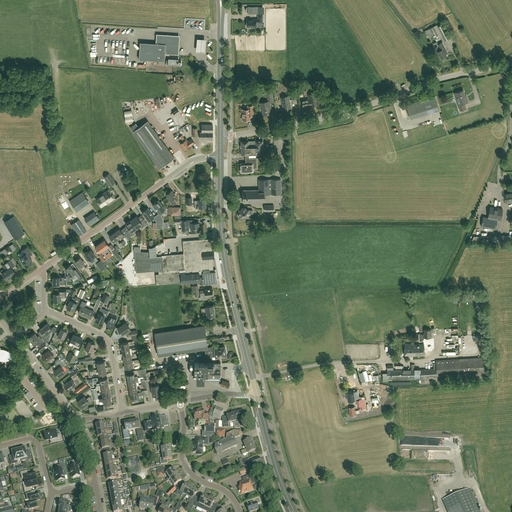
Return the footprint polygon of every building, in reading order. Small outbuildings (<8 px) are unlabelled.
[(262,22),(262,15),(258,15),(258,19),(253,19),(253,20),(247,20),(247,27),(251,27),(256,27),(256,22),(262,22)] [(449,38),(442,24),(437,26),(436,25),(425,31),(428,36),(432,34),(435,39),(442,36),(445,41),(449,38)] [(177,53),(178,36),(157,35),(157,43),(140,42),(139,59),(164,61),(165,53),(173,53),(177,53)] [(206,37),(197,37),(196,50),(205,50),(206,37)] [(441,58),(447,55),(446,53),(447,53),(442,42),(437,44),(438,46),(435,48),(441,58)] [(180,66),(181,60),(178,60),(178,57),(168,56),(168,60),(166,60),(166,64),(168,64),(168,65),(180,66)] [(271,108),(269,102),(273,101),(271,90),(266,91),(268,101),(259,103),(261,108),(262,108),(263,115),(271,113),(270,109),(271,108)] [(463,90),(454,93),(458,105),(459,109),(460,110),(466,108),(464,103),(468,102),(467,98),(466,98),(463,90)] [(317,97),(316,93),(308,95),(309,99),(302,100),(303,107),(304,107),(305,108),(308,107),(308,106),(319,104),(319,103),(322,102),(321,96),(317,97)] [(406,104),(411,117),(439,110),(434,95),(406,104)] [(283,111),(291,109),(288,96),(281,97),(283,111)] [(247,109),(241,109),(241,113),(242,113),(242,120),(250,120),(249,116),(253,116),(253,113),(253,106),(253,103),(250,103),(250,106),(247,106),(247,109)] [(131,110),(124,111),(125,122),(133,121),(131,110)] [(173,117),(178,128),(179,127),(180,128),(189,124),(184,113),(173,117)] [(139,127),(133,131),(159,168),(174,157),(147,121),(139,127)] [(212,139),(212,124),(201,124),(201,132),(200,132),(200,139),(212,139)] [(184,139),(182,135),(179,137),(182,142),(180,143),(185,150),(194,143),(191,139),(188,141),(186,138),(184,139)] [(256,158),(256,154),(256,155),(255,140),(255,141),(248,141),(241,141),(241,155),(249,155),(249,158),(252,158),(256,158)] [(252,158),(252,162),(248,162),(248,163),(240,163),(240,172),(242,172),(243,173),(246,173),(247,172),(253,172),(253,168),(256,167),(257,167),(257,158),(256,158),(252,158)] [(108,174),(104,177),(107,181),(110,186),(114,183),(111,178),(112,178),(108,174)] [(281,194),(280,179),(270,179),(268,179),(258,180),(259,189),(242,189),(242,193),(238,193),(239,199),(242,199),(242,202),(262,202),(262,199),(264,199),(264,194),(269,194),(271,194),(281,194)] [(101,196),(96,199),(101,207),(109,201),(109,202),(115,198),(112,195),(111,196),(110,194),(111,193),(109,189),(104,193),(105,193),(104,194),(103,193),(104,194),(101,196)] [(172,205),(175,203),(172,199),(176,196),(172,190),(166,195),(168,198),(167,198),(172,205)] [(77,212),(90,203),(82,192),(69,201),(77,212)] [(198,200),(194,200),(195,209),(201,208),(204,208),(204,207),(205,207),(205,199),(198,199),(198,200)] [(154,203),(152,204),(159,213),(161,215),(163,214),(161,211),(164,209),(158,200),(156,201),(153,202),(154,203)] [(168,207),(168,215),(181,215),(180,207),(169,207),(168,207)] [(238,213),(238,216),(239,216),(239,217),(248,216),(248,213),(252,213),(252,210),(248,210),(248,209),(244,209),(244,207),(242,208),(242,209),(239,209),(239,213),(238,213)] [(501,220),(503,209),(490,207),(488,218),(483,217),(481,226),(495,229),(498,229),(500,220),(501,220)] [(154,217),(147,208),(146,209),(145,208),(143,210),(143,211),(142,212),(148,221),(151,218),(153,221),(155,219),(153,217),(154,217)] [(5,222),(16,239),(24,233),(14,216),(5,222)] [(131,220),(137,228),(140,226),(141,228),(147,224),(147,223),(143,219),(140,221),(136,216),(131,220)] [(180,216),(175,216),(175,223),(181,222),(182,227),(182,229),(189,228),(188,220),(181,220),(180,220),(180,216)] [(78,236),(86,231),(78,219),(71,225),(73,228),(78,236)] [(193,219),(188,220),(189,228),(191,228),(191,231),(199,231),(198,222),(194,222),(193,219)] [(134,230),(137,228),(131,220),(125,224),(129,229),(126,232),(130,237),(133,234),(135,233),(135,232),(134,230)] [(114,232),(119,238),(124,234),(119,228),(114,232)] [(113,242),(119,238),(114,232),(109,236),(113,242)] [(100,243),(104,249),(109,245),(105,239),(100,243)] [(209,240),(209,239),(182,241),(184,253),(166,255),(166,253),(162,254),(162,252),(134,251),(136,272),(155,271),(159,270),(159,274),(155,274),(156,285),(199,281),(200,283),(203,283),(216,282),(217,282),(215,271),(210,271),(208,252),(210,250),(209,240)] [(107,253),(104,249),(100,243),(95,247),(99,253),(102,251),(107,258),(110,257),(107,253)] [(9,245),(4,248),(5,248),(8,254),(13,251),(9,246),(9,245)] [(26,267),(33,262),(27,254),(31,252),(27,247),(22,251),(25,254),(20,258),(26,267)] [(114,248),(112,250),(120,261),(122,259),(114,248)] [(91,264),(97,259),(95,256),(90,250),(85,254),(89,260),(88,261),(91,264)] [(82,261),(80,257),(75,261),(79,268),(83,265),(85,268),(88,266),(83,260),(82,261)] [(7,280),(12,276),(16,273),(15,272),(18,270),(15,265),(11,259),(6,262),(3,265),(4,267),(3,267),(4,269),(0,271),(0,275),(1,278),(4,276),(7,280)] [(101,259),(95,263),(99,269),(101,270),(106,267),(104,265),(103,262),(101,259)] [(70,265),(65,269),(69,274),(68,275),(71,279),(76,275),(79,279),(82,276),(76,268),(73,270),(70,265)] [(53,277),(53,285),(54,285),(54,287),(59,287),(59,284),(63,284),(66,284),(66,281),(69,281),(69,280),(66,276),(64,275),(61,275),(60,275),(60,278),(59,278),(59,277),(53,277)] [(199,296),(197,285),(191,286),(192,292),(194,292),(195,296),(199,296)] [(199,300),(206,299),(206,297),(210,297),(210,296),(213,295),(212,288),(204,290),(199,291),(200,296),(199,297),(199,300)] [(61,303),(61,297),(66,297),(66,289),(58,289),(58,293),(53,293),(53,301),(57,301),(57,303),(61,303)] [(102,295),(100,300),(101,300),(103,301),(106,303),(109,296),(110,293),(105,291),(103,293),(102,295)] [(81,306),(78,312),(85,315),(89,305),(91,301),(85,298),(86,294),(84,293),(81,298),(78,305),(81,306)] [(70,300),(67,307),(74,310),(77,303),(78,304),(80,299),(75,296),(74,298),(73,297),(71,300),(70,300)] [(89,305),(85,315),(90,318),(93,312),(94,311),(95,307),(94,307),(89,305)] [(214,316),(213,305),(206,306),(206,308),(201,309),(202,312),(206,311),(207,317),(214,316)] [(101,308),(95,320),(101,322),(104,316),(106,316),(108,311),(101,308)] [(106,325),(113,327),(117,317),(111,314),(108,319),(106,325)] [(130,331),(129,330),(130,329),(126,323),(117,328),(121,335),(125,332),(127,336),(138,335),(137,330),(130,331)] [(46,343),(49,341),(47,338),(50,336),(47,333),(52,330),(47,324),(40,329),(45,336),(42,338),(46,343)] [(207,347),(204,326),(155,334),(158,355),(201,348),(201,349),(204,348),(207,347)] [(64,338),(67,331),(61,329),(58,334),(55,333),(53,338),(59,340),(61,337),(64,338)] [(418,334),(419,336),(419,341),(421,341),(424,340),(424,339),(423,338),(431,337),(430,329),(423,329),(423,331),(423,334),(418,334)] [(37,336),(34,333),(28,337),(31,341),(29,342),(32,346),(34,344),(34,345),(37,342),(39,345),(43,342),(39,335),(37,336)] [(70,342),(70,343),(72,343),(73,343),(73,344),(78,346),(82,338),(73,334),(70,341),(70,342)] [(93,356),(95,352),(92,350),(95,344),(88,341),(85,349),(89,350),(88,354),(93,356)] [(414,346),(414,344),(414,343),(404,344),(405,357),(412,356),(413,356),(413,346),(414,346)] [(42,354),(41,355),(46,361),(53,356),(50,352),(54,349),(50,344),(45,348),(46,351),(42,354)] [(413,346),(413,356),(424,355),(424,344),(414,344),(414,346),(413,346)] [(1,349),(0,347),(0,359),(2,360),(4,360),(7,360),(9,359),(11,358),(12,357),(13,356),(11,354),(10,352),(8,351),(5,350),(3,349),(1,349)] [(226,351),(205,354),(206,360),(212,359),(212,357),(212,356),(213,361),(216,360),(216,357),(226,355),(225,354),(226,354),(226,351)] [(70,352),(66,359),(73,363),(77,355),(74,354),(70,352)] [(414,369),(414,379),(415,379),(420,379),(420,383),(437,382),(436,377),(479,375),(485,374),(486,374),(485,357),(478,358),(472,358),(435,360),(436,363),(433,363),(434,369),(420,369),(414,369)] [(54,370),(53,371),(58,377),(65,372),(62,367),(65,365),(61,359),(57,363),(56,363),(59,366),(54,370)] [(208,362),(199,362),(194,362),(194,368),(190,368),(190,373),(194,373),(196,373),(196,380),(204,381),(204,375),(220,375),(220,362),(214,362),(208,362)] [(414,379),(414,369),(393,370),(393,365),(387,365),(387,370),(387,373),(382,373),(383,382),(388,382),(388,380),(414,379)] [(82,377),(76,382),(78,385),(85,380),(82,377)] [(100,386),(108,384),(107,378),(99,379),(100,383),(97,384),(97,386),(100,386)] [(10,393),(0,379),(0,388),(7,398),(14,393),(13,391),(10,393)] [(68,390),(75,385),(71,379),(64,384),(68,390)] [(128,387),(136,385),(136,382),(138,381),(138,379),(127,381),(128,387)] [(155,385),(155,381),(151,382),(151,386),(152,395),(160,394),(159,385),(155,385)] [(84,394),(90,389),(88,386),(81,391),(84,394)] [(141,391),(130,393),(131,399),(139,398),(138,395),(143,394),(144,397),(148,396),(147,390),(141,391)] [(357,391),(347,393),(348,401),(354,400),(354,401),(357,400),(357,406),(360,406),(360,409),(359,409),(359,410),(355,411),(354,407),(348,408),(349,415),(355,415),(355,414),(363,412),(363,409),(365,408),(364,402),(364,399),(361,399),(360,397),(359,398),(358,397),(357,391)] [(92,399),(93,398),(92,394),(89,396),(86,399),(84,396),(77,402),(82,408),(89,402),(88,402),(92,399)] [(220,420),(224,411),(213,406),(209,416),(209,419),(214,421),(215,418),(220,420)] [(202,410),(202,408),(197,409),(198,411),(193,412),(194,420),(202,418),(203,421),(208,420),(207,413),(203,413),(203,410),(202,410)] [(245,420),(244,412),(232,414),(232,415),(227,416),(222,418),(224,427),(228,428),(228,423),(233,422),(235,428),(240,429),(238,421),(245,420)] [(49,416),(44,419),(48,424),(53,420),(49,416)] [(166,416),(158,417),(160,429),(164,428),(164,427),(168,426),(166,416)] [(152,422),(144,423),(145,432),(160,429),(158,417),(157,417),(151,418),(152,422)] [(138,420),(131,422),(132,430),(136,429),(137,437),(138,437),(143,436),(142,430),(139,431),(138,420)] [(126,433),(123,434),(124,440),(130,439),(128,431),(132,430),(131,422),(124,423),(126,433)] [(209,425),(205,425),(204,425),(204,433),(214,433),(214,425),(209,425)] [(44,433),(46,441),(56,438),(57,442),(62,441),(61,434),(57,435),(55,430),(44,433)] [(217,455),(237,445),(234,439),(242,435),(241,431),(234,430),(226,434),(226,439),(215,444),(214,449),(217,455)] [(193,443),(193,452),(198,453),(198,455),(202,455),(202,445),(207,445),(207,443),(208,440),(208,439),(196,439),(196,443),(193,443)] [(251,440),(251,439),(243,442),(246,449),(241,452),(242,455),(248,453),(255,450),(253,443),(252,439),(251,440)] [(162,455),(171,453),(170,447),(165,447),(164,444),(157,446),(158,451),(161,451),(162,455)] [(24,448),(18,450),(21,460),(21,461),(27,460),(28,461),(32,460),(30,454),(26,455),(24,448)] [(17,461),(21,460),(18,450),(12,452),(14,458),(10,459),(11,465),(17,463),(17,461)] [(0,465),(2,465),(2,468),(8,466),(7,460),(3,461),(2,454),(0,455),(0,453),(0,465)] [(171,453),(162,455),(163,458),(160,459),(161,465),(168,464),(167,460),(172,459),(171,453)] [(129,458),(132,473),(137,472),(136,471),(142,470),(139,456),(129,458)] [(253,467),(261,464),(259,458),(251,461),(248,462),(249,466),(253,465),(253,467)] [(69,467),(71,474),(73,478),(80,476),(78,468),(81,467),(81,466),(77,460),(72,461),(73,466),(69,467)] [(58,469),(54,470),(54,471),(53,471),(54,474),(55,474),(57,482),(58,481),(59,482),(63,481),(63,480),(64,480),(62,472),(66,471),(64,464),(57,466),(58,469)] [(164,468),(157,469),(157,472),(158,473),(161,472),(162,473),(163,475),(163,476),(166,474),(169,478),(166,480),(167,481),(170,480),(177,475),(173,469),(167,473),(164,468)] [(25,472),(20,473),(22,479),(25,478),(25,482),(26,482),(36,479),(35,473),(27,475),(27,472),(27,471),(25,472)] [(244,493),(253,490),(251,485),(252,485),(252,484),(256,482),(254,474),(247,477),(249,480),(240,484),(241,486),(239,487),(241,493),(244,491),(244,493)] [(170,480),(174,486),(181,481),(177,475),(170,480)] [(26,486),(23,486),(25,492),(31,491),(30,487),(37,486),(36,479),(26,482),(25,482),(26,486)] [(186,496),(191,488),(185,484),(181,491),(178,489),(175,494),(178,496),(178,495),(181,497),(183,494),(186,496)] [(169,497),(176,490),(173,487),(166,494),(169,497)] [(191,488),(186,496),(189,498),(187,501),(189,503),(189,504),(192,506),(195,501),(192,499),(194,496),(197,492),(191,488)] [(479,511),(469,488),(442,500),(447,511),(479,511)] [(30,502),(40,500),(38,494),(32,495),(31,493),(25,494),(26,497),(26,499),(29,499),(30,502)] [(138,495),(137,502),(140,502),(140,506),(139,509),(146,510),(147,501),(148,497),(145,496),(138,495)] [(196,500),(193,506),(197,508),(197,507),(203,509),(204,506),(208,498),(203,495),(200,501),(196,500)] [(147,501),(146,510),(152,511),(153,504),(156,504),(157,498),(151,497),(150,502),(147,501)] [(204,506),(203,509),(208,511),(212,511),(215,509),(211,507),(214,501),(208,498),(204,506)] [(249,511),(258,509),(257,505),(261,503),(259,498),(252,500),(253,504),(247,506),(249,511)] [(4,505),(2,499),(0,499),(0,506),(2,506),(3,508),(9,507),(8,504),(4,505)] [(30,502),(27,503),(28,507),(25,507),(25,509),(29,510),(38,507),(37,501),(40,500),(30,502)] [(59,507),(71,510),(71,507),(69,507),(70,503),(65,502),(66,501),(62,501),(62,502),(60,501),(59,507)] [(165,511),(167,509),(164,507),(166,504),(162,501),(158,506),(161,508),(158,511),(165,511)]
